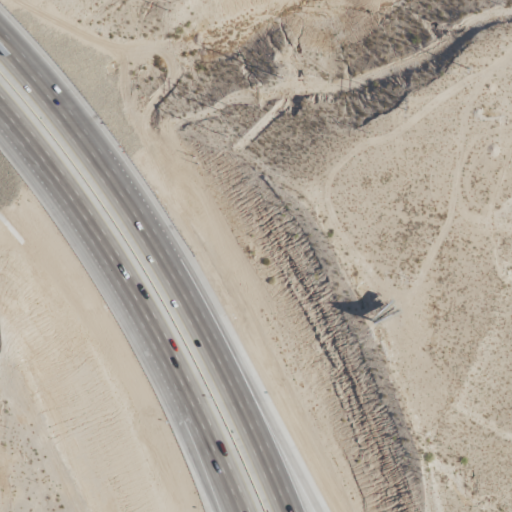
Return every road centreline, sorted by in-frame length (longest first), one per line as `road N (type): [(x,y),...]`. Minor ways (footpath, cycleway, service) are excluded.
road 1 (motorway): [(288,511),(226,363),(151,232),(0,42)]
road 2 (motorway): [(0,90),(126,261),(245,511)]
road 3 (motorway): [(315,511),(216,344)]
